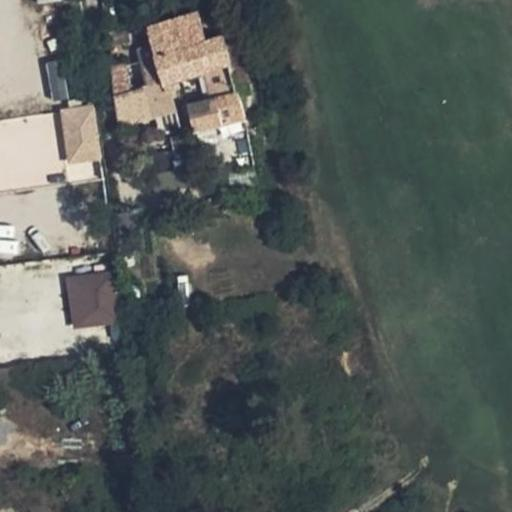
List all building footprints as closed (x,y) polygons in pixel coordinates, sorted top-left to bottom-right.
[(204,17),(154,28),(157,49),(138,52),(148,92),(173,87),(172,84),(168,63),(201,54),(201,51),(211,49),(208,34),(204,17)] [(243,67),(238,44),(211,49),(201,51),(201,54),(205,75),(243,67)] [(168,63),(172,84),(205,75),(201,54),(168,63)] [(46,62),(51,100),(67,98),(62,60),(46,62)] [(243,67),(205,75),(210,97),(247,89),(244,73),(243,67)] [(128,68),(115,70),(120,97),(123,124),(138,121),(131,95),(128,68)] [(148,92),(155,118),(178,113),(173,87),(148,92)] [(148,92),(131,95),(138,121),(155,118),(148,92)] [(254,122),(248,95),(211,102),(192,107),(197,133),(254,122)] [(65,164),(100,161),(96,105),(60,107),(65,164)] [(178,113),(155,118),(159,137),(183,132),(178,113)] [(128,323),(122,283),(104,286),(111,327),(128,323)] [(82,420),(82,404),(62,408),(64,423),(82,420)]
